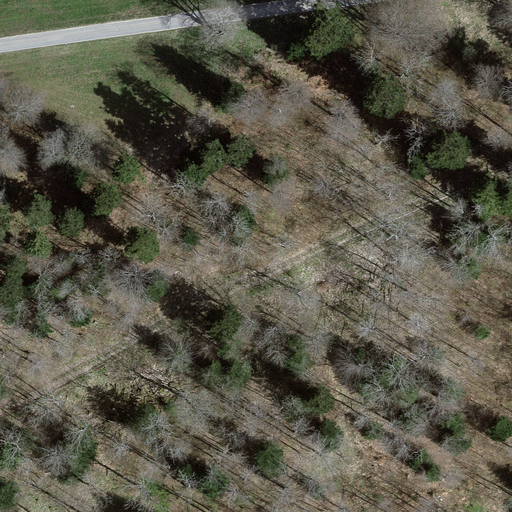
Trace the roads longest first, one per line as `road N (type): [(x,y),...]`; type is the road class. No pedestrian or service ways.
road 1 (track): [(0,411),(233,289),(511,164)]
road 2 (unclassified): [(345,0),(0,47)]
